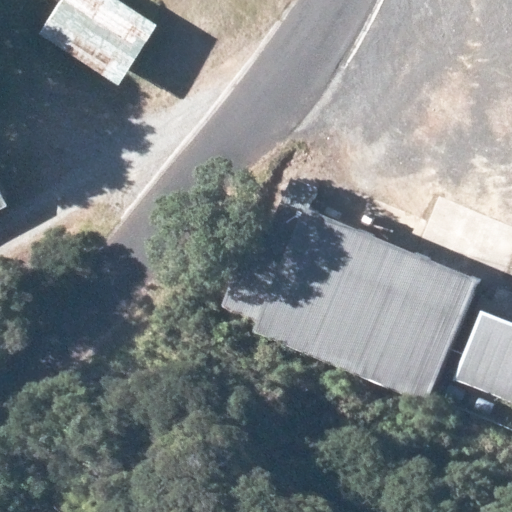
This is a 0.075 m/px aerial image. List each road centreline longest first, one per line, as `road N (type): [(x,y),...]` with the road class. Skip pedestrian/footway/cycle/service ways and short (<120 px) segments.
road 1 (unclassified): [(353,0),(340,40),(60,349),(0,403)]
road 2 (unknown): [(267,119),(0,259)]
